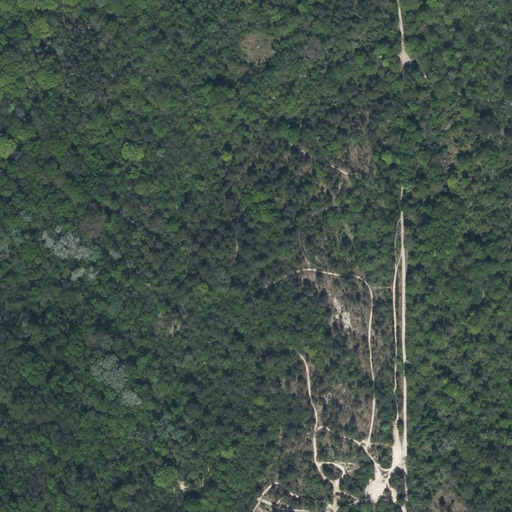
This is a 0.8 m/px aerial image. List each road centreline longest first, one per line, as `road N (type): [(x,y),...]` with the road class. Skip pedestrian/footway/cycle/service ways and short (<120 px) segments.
road 1 (track): [(398,0),(404,511)]
road 2 (track): [(511,105),(430,80),(403,53)]
